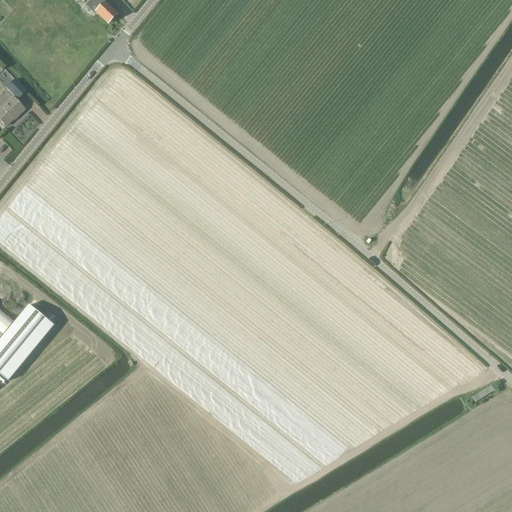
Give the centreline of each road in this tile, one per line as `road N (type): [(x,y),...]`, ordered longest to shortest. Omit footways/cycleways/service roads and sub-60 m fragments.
road 1 (unclassified): [(511,378),(112,48)]
road 2 (tertiary): [(0,183),(112,48)]
